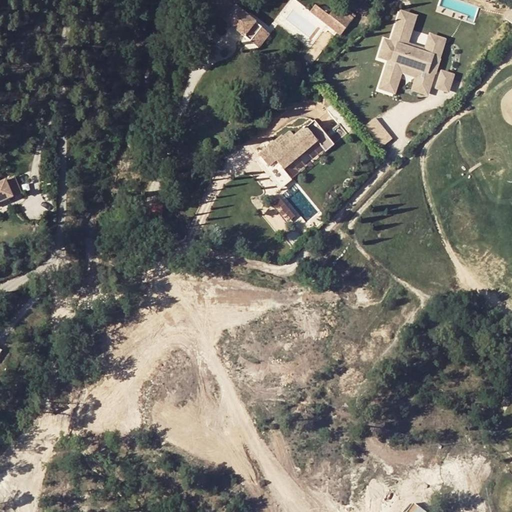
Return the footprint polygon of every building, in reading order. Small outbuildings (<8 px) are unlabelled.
[(252,43),(263,29),(243,15),(254,0),(226,0),(226,1),(224,0),(210,0),(205,7),(252,43)] [(323,23),(328,16),(315,5),(309,12),(323,23)] [(339,36),(351,20),(335,8),(328,16),(323,23),(339,36)] [(431,98),(447,37),(429,33),(425,48),(410,45),(418,15),(399,10),(391,39),(383,37),(377,60),(385,62),(378,91),(397,96),(402,76),(414,79),(410,92),(431,98)] [(263,29),(252,43),(259,48),(269,34),(263,29)] [(449,93),(456,74),(440,69),(434,87),(449,93)] [(376,117),(365,126),(382,148),(393,138),(376,117)] [(290,179),(335,146),(315,120),(294,136),(289,129),(255,155),(273,179),(267,184),(273,192),(290,179)] [(0,203),(20,195),(13,178),(0,183),(0,203)] [(159,206),(150,214),(149,225),(160,227),(163,206),(159,206)]
